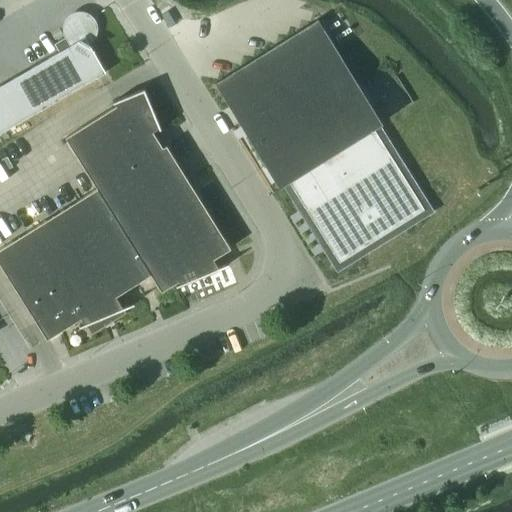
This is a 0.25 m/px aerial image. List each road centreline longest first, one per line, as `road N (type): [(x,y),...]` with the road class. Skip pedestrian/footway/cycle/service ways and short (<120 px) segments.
road 1 (unclassified): [(0,409),(261,300),(281,275),(277,233),(130,0)]
road 2 (tertiary): [(290,424),(94,511)]
road 3 (tertiary): [(290,424),(444,355),(461,355)]
road 4 (tertiary): [(430,304),(290,424)]
